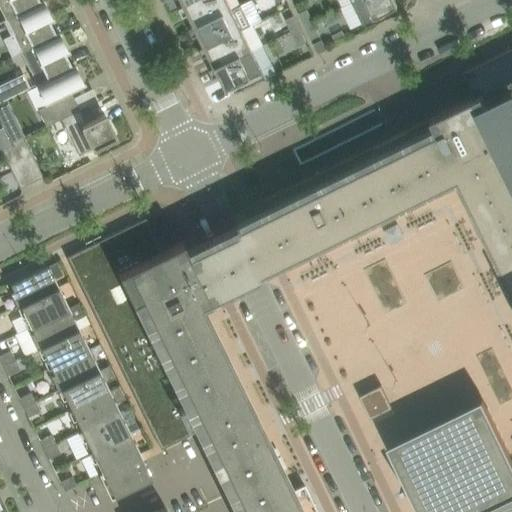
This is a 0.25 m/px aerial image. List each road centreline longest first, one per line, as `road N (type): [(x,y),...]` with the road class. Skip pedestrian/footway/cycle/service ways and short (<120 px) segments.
road 1 (tertiary): [(364,511),(190,156)]
road 2 (residential): [(190,156),(460,25)]
road 3 (tertiary): [(0,249),(190,156)]
road 4 (tertiary): [(113,0),(190,156)]
